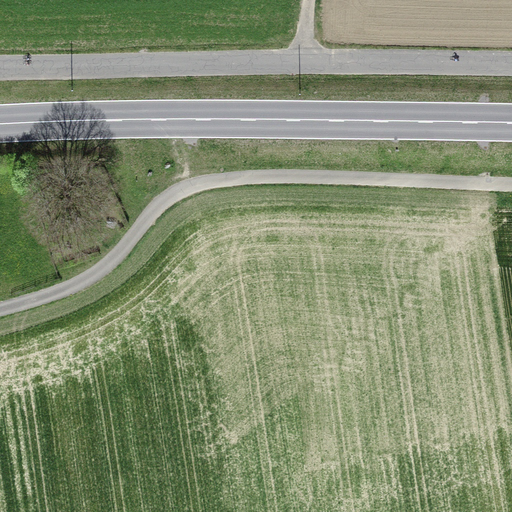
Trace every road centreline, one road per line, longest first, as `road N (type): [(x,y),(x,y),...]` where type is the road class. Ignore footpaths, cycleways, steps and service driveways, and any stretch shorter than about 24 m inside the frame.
road 1 (unclassified): [(511,64),(0,67)]
road 2 (primary): [(0,123),(511,122)]
